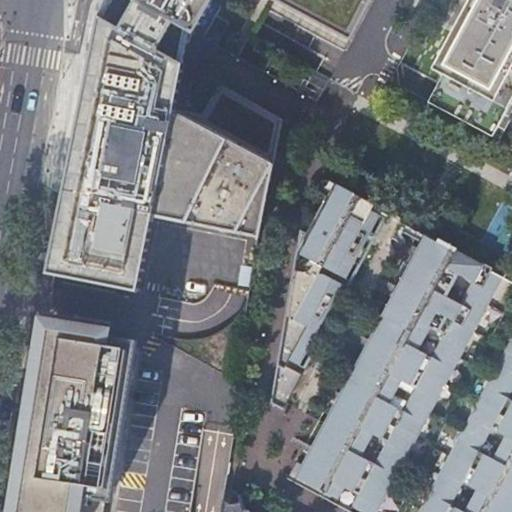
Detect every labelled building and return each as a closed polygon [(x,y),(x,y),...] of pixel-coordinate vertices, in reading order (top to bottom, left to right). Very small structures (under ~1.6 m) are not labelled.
[(371,0),(106,0),(98,14),(91,50),(49,276),(139,293),(154,218),(259,239),(283,119),(220,85),(202,117),(175,110),(185,65),(179,62),(189,45),(214,0),(275,0),(275,1),(350,41),(371,0)] [(511,0),(469,0),(432,69),(444,76),(430,104),(493,137),(511,100),(511,0)] [(280,401),(291,408),(396,208),(335,178),(321,185),(280,401)] [(359,511),(383,511),(509,276),(434,236),(297,479),(359,511)] [(115,322),(41,311),(12,502),(10,511),(105,511),(108,495),(114,496),(138,341),(113,337),(115,322)] [(511,511),(511,342),(423,511),(511,511)] [(245,511),(241,510),(239,502),(231,504),(224,500),(221,511),(245,511)]
